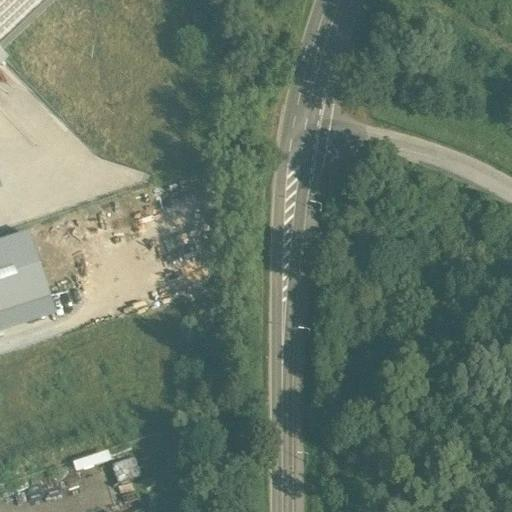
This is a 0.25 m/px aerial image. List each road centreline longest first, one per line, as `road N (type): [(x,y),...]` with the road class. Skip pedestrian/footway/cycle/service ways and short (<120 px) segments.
road 1 (secondary): [(297,124),(287,213),(282,511)]
road 2 (unclassified): [(511,197),(399,146),(297,124)]
road 3 (secondary): [(332,0),(297,124)]
